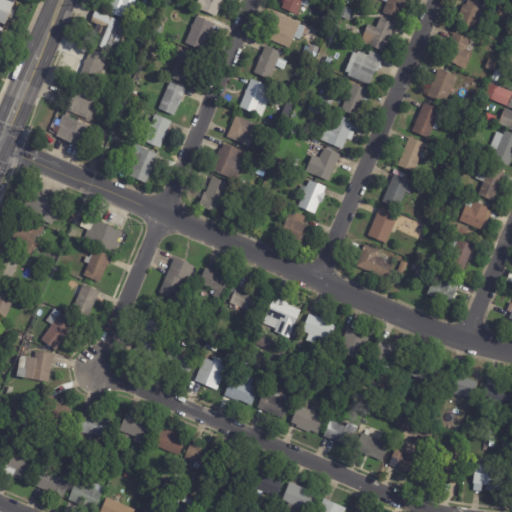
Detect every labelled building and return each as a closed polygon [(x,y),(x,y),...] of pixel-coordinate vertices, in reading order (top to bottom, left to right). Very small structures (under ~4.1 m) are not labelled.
[(0,0),(4,0),(6,1),(6,0),(14,0),(16,1),(12,9),(15,11),(12,19),(8,18),(5,26),(0,23),(0,28),(3,30),(0,36),(4,38),(0,47),(0,0)] [(107,12),(111,1),(109,0),(132,0),(128,11),(126,10),(122,18),(107,12)] [(223,0),(217,17),(196,8),(199,0),(223,0)] [(311,0),(308,8),(301,5),(297,15),(282,9),(285,0),(311,0)] [(407,0),(399,20),(383,13),(387,3),(381,0),(407,0)] [(476,0),(485,4),(474,30),(458,24),(462,15),(460,14),(464,5),(466,6),(468,0),(476,0)] [(351,18),(350,21),(337,15),(342,5),(354,11),(351,18)] [(507,22),(496,17),(501,7),(511,12),(511,15),(508,23),(507,22)] [(92,20),(96,11),(127,25),(117,46),(113,44),(110,52),(97,46),(104,28),(91,22),(92,20)] [(323,15),(329,18),(327,23),(321,21),(323,15)] [(280,16),(311,30),(308,36),(305,35),(303,38),(302,37),(300,40),(295,38),(290,49),(269,39),(279,16),(280,16)] [(205,20),(215,24),(203,51),(185,43),(192,29),(191,28),(193,25),(197,17),(205,20)] [(394,25),(396,25),(385,52),(361,42),(369,25),(377,28),(381,19),(394,25)] [(335,25),(341,27),(339,33),(333,30),(335,25)] [(158,26),(163,28),(161,36),(155,34),(158,26)] [(353,27),(358,29),(356,35),(350,32),(353,27)] [(471,41),(467,50),(474,52),(467,70),(443,60),(454,33),(471,40),(471,41)] [(330,34),(344,40),(341,47),(327,41),(330,34)] [(311,45),(320,48),(317,56),(308,53),(311,45)] [(254,74),(266,46),(281,53),(279,58),(288,62),(285,70),(276,66),(270,80),(254,74)] [(196,58),(186,84),(170,77),(178,58),(173,56),(176,48),(197,57),(196,58)] [(94,51),(113,59),(105,76),(98,74),(94,83),(79,77),(91,50),(94,51)] [(384,58),(378,72),(376,71),(370,86),(348,76),(349,74),(346,72),(354,53),(357,55),(358,52),(369,57),(371,52),(384,58)] [(322,55),(335,61),(332,68),(319,62),(322,55)] [(489,60),(497,63),(494,72),(486,69),(489,60)] [(453,88),(446,105),(427,96),(439,69),(458,78),(453,88)] [(503,74),(500,82),(497,82),(497,83),(492,81),(496,71),(503,74)] [(334,72),(349,79),(344,92),(329,86),(334,72)] [(269,101),(262,117),(240,108),(252,80),(274,89),(269,101)] [(66,111),(67,110),(62,107),(65,101),(69,103),(78,82),(102,92),(99,102),(95,100),(91,111),(94,112),(90,121),(66,111)] [(186,89),(174,116),(158,110),(170,82),(186,89)] [(511,92),(511,130),(499,125),(505,109),(511,111),(511,109),(484,97),(489,83),(511,92)] [(368,91),(357,117),(342,111),(353,84),(368,91)] [(320,96),(333,101),(330,108),(317,103),(320,96)] [(312,104),(325,110),(322,117),(309,111),(312,104)] [(412,132),(424,104),(441,111),(439,114),(444,116),(438,131),(433,129),(429,139),(412,132)] [(487,114),(497,118),(495,124),(485,120),(487,114)] [(82,149),(54,135),(63,115),(94,129),(92,133),(97,135),(92,146),(87,144),(84,150),(82,149)] [(172,122),(161,149),(144,142),(155,115),(172,122)] [(353,122),(355,123),(351,132),(355,134),(351,142),(347,140),(343,150),(321,140),(325,131),(324,130),(329,119),(335,122),(338,115),(353,122)] [(227,138),(236,116),(258,126),(249,147),(227,138)] [(511,160),(509,167),(494,160),(497,151),(491,148),(497,133),(504,135),(506,132),(511,134),(511,160)] [(398,167),(410,138),(427,145),(423,153),(427,154),(425,160),(421,159),(415,174),(398,167)] [(157,157),(146,184),(130,177),(137,160),(128,156),(133,145),(158,155),(157,157)] [(225,145),(247,155),(235,181),(213,171),(215,165),(214,164),(220,149),(222,150),(224,145),(225,145)] [(326,148),(340,154),(329,182),(306,172),(313,155),(320,158),(324,148),(326,148)] [(104,160),(110,163),(107,171),(101,168),(104,160)] [(262,160),(269,163),(265,171),(259,168),(262,160)] [(290,160),(299,164),(296,170),(287,166),(290,160)] [(505,175),(494,202),(479,195),(484,182),(476,179),(479,171),(488,175),(491,167),(506,174),(505,175)] [(286,169),(295,173),(293,179),(284,176),(286,169)] [(392,181),(395,175),(411,182),(409,187),(413,189),(410,195),(407,193),(399,210),(382,203),(392,181)] [(226,192),(217,215),(199,207),(205,192),(206,193),(213,178),(229,185),(226,192)] [(327,189),(324,194),(325,195),(321,205),(320,204),(315,215),(299,208),(305,193),(300,190),(302,186),(307,188),(310,181),(327,188),(327,189)] [(241,188),(247,191),(244,198),(237,195),(241,188)] [(35,192),(61,204),(57,214),(59,214),(56,221),(54,220),(52,224),(24,212),(33,191),(35,192)] [(458,193),(466,196),(464,201),(456,198),(458,193)] [(494,212),(484,233),(459,222),(461,218),(460,217),(463,211),(464,211),(469,200),(494,212)] [(377,216),(380,209),(398,217),(394,227),(397,228),(395,233),(392,232),(387,244),(369,237),(377,216)] [(305,218),(303,225),(309,227),(302,244),(281,235),(291,211),(306,217),(305,218)] [(72,213),(82,217),(79,223),(70,220),(72,213)] [(9,246),(8,245),(20,217),(45,227),(40,238),(36,237),(33,245),(36,247),(33,256),(9,246)] [(97,221),(122,231),(118,241),(120,242),(118,248),(115,247),(113,251),(87,241),(89,236),(85,234),(88,228),(91,229),(95,220),(97,221)] [(458,225),(472,230),(469,237),(467,236),(467,238),(455,234),(458,225)] [(477,247),(471,262),(469,261),(463,274),(448,267),(453,256),(446,252),(453,236),(460,239),(460,238),(477,246),(477,247)] [(380,253),(378,258),(385,261),(384,263),(393,267),(387,280),(356,267),(365,245),(380,252),(380,253)] [(21,255),(10,283),(0,279),(0,263),(6,249),(21,255)] [(110,258),(100,282),(83,275),(89,263),(84,261),(87,256),(90,257),(92,252),(94,252),(95,249),(111,255),(110,258)] [(182,260),(195,266),(189,281),(185,279),(176,299),(160,292),(174,257),(182,260)] [(402,261),(409,264),(404,276),(397,273),(402,261)] [(207,267),(231,278),(222,299),(213,295),(215,289),(199,283),(206,267),(207,267)] [(418,267),(426,270),(422,279),(414,276),(418,267)] [(459,285),(451,306),(428,296),(434,282),(443,286),(446,279),(460,285),(459,285)] [(99,291),(89,317),(72,310),(83,284),(99,291)] [(244,286),(254,291),(255,289),(265,293),(257,314),(230,303),(236,287),(242,289),(243,286),(244,286)] [(0,289),(15,296),(6,317),(0,314),(0,289)] [(275,297),(288,302),(288,304),(301,309),(289,337),(275,331),(276,328),(264,323),(275,296),(275,297)] [(75,324),(56,350),(41,339),(52,325),(46,320),(55,308),(61,312),(61,311),(76,322),(75,324)] [(310,314),(315,316),(316,315),(327,320),(326,321),(337,326),(328,346),(308,337),(309,333),(302,330),(309,313),(310,314)] [(144,357),(135,354),(149,316),(169,323),(161,343),(155,341),(149,359),(144,357)] [(349,328),(370,337),(360,360),(344,353),(348,346),(342,343),(348,328),(349,328)] [(23,334),(21,340),(13,337),(16,331),(23,334)] [(271,341),(266,351),(251,344),(255,334),(271,341)] [(210,336),(221,341),(216,352),(205,347),(210,336)] [(381,342),(390,346),(390,345),(407,352),(400,370),(373,359),(380,341),(381,342)] [(175,372),(170,370),(169,371),(160,367),(167,349),(194,360),(187,377),(175,372)] [(51,353),(53,353),(49,382),(32,379),(32,378),(17,376),(20,357),(22,355),(35,357),(36,351),(51,353)] [(249,366),(239,362),(242,354),(252,358),(249,366)] [(416,357),(443,369),(436,385),(409,373),(416,357)] [(227,367),(218,390),(195,380),(205,358),(227,367)] [(457,372),(467,376),(466,377),(478,382),(473,399),(445,389),(451,370),(457,372)] [(231,398),(224,395),(232,377),(237,379),(239,373),(253,379),(251,385),(259,388),(252,405),(239,400),(239,401),(231,398)] [(496,381),(494,386),(511,391),(511,412),(511,416),(487,409),(489,404),(482,402),(487,385),(488,385),(490,379),(496,381)] [(272,414),(258,407),(264,392),(271,394),(273,390),(292,398),(283,418),(272,414)] [(50,393),(72,410),(56,430),(40,417),(36,423),(30,418),(50,393)] [(3,409),(10,409),(11,405),(16,406),(15,410),(14,413),(20,415),(18,420),(13,418),(13,415),(11,415),(11,418),(2,417),(3,409)] [(306,409),(325,417),(318,434),(291,423),(298,406),(306,409)] [(82,414),(108,419),(105,437),(78,432),(81,414),(82,414)] [(128,414),(152,424),(144,445),(134,442),(136,437),(120,431),(126,414),(128,414)] [(359,426),(351,447),(324,437),(330,420),(346,426),(348,422),(359,426)] [(160,428),(165,430),(166,429),(179,435),(179,436),(186,439),(179,455),(153,444),(160,428)] [(481,436),(484,428),(491,430),(489,439),(481,436)] [(389,445),(382,461),(355,450),(362,433),(389,445)] [(193,442),(218,452),(209,473),(193,466),(195,461),(192,460),(192,461),(185,457),(192,441),(193,442)] [(407,453),(423,460),(417,476),(390,465),(396,449),(407,453)] [(453,457),(451,464),(460,466),(455,483),(443,480),(442,482),(427,478),(434,450),(453,455),(453,457)] [(28,482),(14,476),(13,480),(1,475),(6,464),(8,465),(14,451),(37,460),(28,482)] [(229,457),(246,465),(239,479),(219,471),(226,456),(229,457)] [(482,492),(473,490),(476,464),(479,464),(480,459),(486,460),(486,464),(494,465),(493,475),(497,475),(495,491),(486,490),(487,485),(483,484),(482,492)] [(264,472),(284,481),(277,498),(250,486),(257,469),(264,472)] [(50,492),(35,485),(41,470),(70,482),(64,497),(50,492)] [(105,486),(95,511),(69,500),(78,475),(105,486)] [(184,480),(178,491),(171,487),(176,476),(184,480)] [(296,485),(305,489),(305,490),(316,495),(309,511),(300,508),(298,511),(287,507),(289,503),(283,500),(290,482),(296,485)] [(100,511),(107,498),(135,509),(133,511),(100,511)] [(325,499),(347,508),(345,511),(317,511),(324,498),(325,499)]
